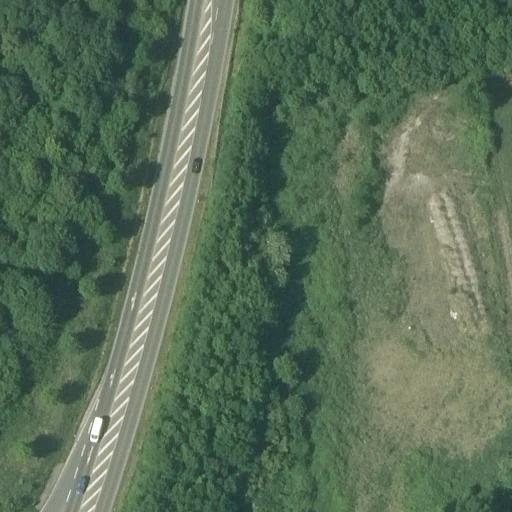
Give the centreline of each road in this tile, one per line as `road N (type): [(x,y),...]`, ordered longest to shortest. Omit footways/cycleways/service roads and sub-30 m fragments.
road 1 (primary): [(117,414),(212,0)]
road 2 (track): [(511,79),(426,95),(410,139)]
